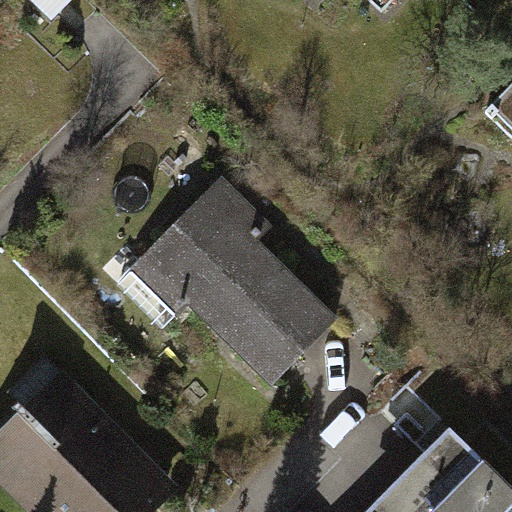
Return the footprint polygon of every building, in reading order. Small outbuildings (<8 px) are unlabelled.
[(377,0),(386,9),(394,0),(377,0)] [(511,88),(488,113),(511,136),(511,88)] [(270,233),(217,181),(111,289),(161,337),(179,319),(264,402),(340,324),(259,244),(270,233)] [(161,511),(179,495),(62,372),(0,430),(0,505),(6,511),(161,511)] [(511,511),(511,486),(479,453),(459,473),(442,456),(387,511),(388,511),(511,511)]
